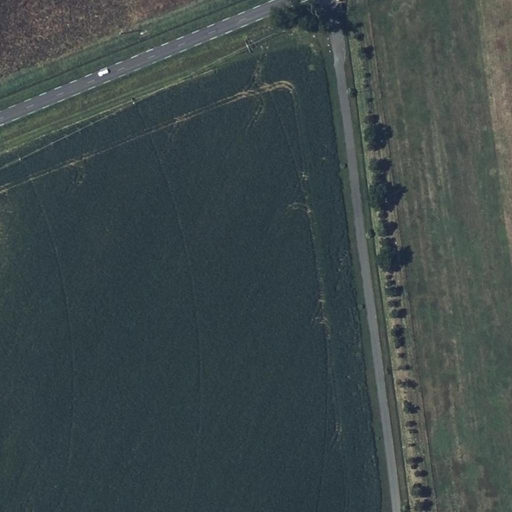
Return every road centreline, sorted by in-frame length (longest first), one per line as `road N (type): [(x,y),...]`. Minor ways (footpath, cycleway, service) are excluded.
road 1 (track): [(328,0),(382,348),(398,511)]
road 2 (secondary): [(0,118),(288,0)]
